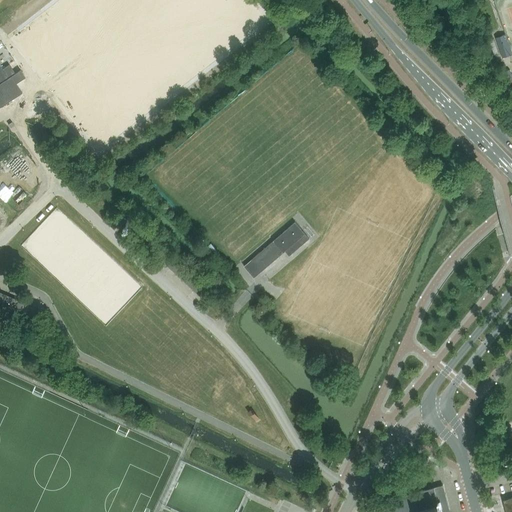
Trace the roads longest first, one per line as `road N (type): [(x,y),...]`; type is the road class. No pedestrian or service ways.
road 1 (primary): [(511,147),(369,0)]
road 2 (primary): [(353,0),(490,149)]
road 3 (tertiary): [(511,288),(434,385),(428,408)]
